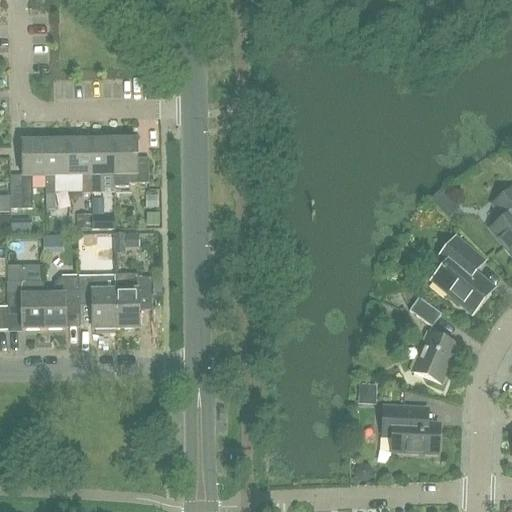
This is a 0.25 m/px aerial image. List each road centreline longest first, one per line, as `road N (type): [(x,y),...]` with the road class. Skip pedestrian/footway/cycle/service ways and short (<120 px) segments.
road 1 (residential): [(193,114),(25,117),(15,108),(14,0)]
road 2 (tertiary): [(199,365),(193,114)]
road 3 (residential): [(248,502),(477,491)]
road 4 (residential): [(199,365),(0,369)]
road 5 (residential): [(477,491),(485,376),(511,325)]
road 6 (tertiary): [(199,511),(199,365)]
